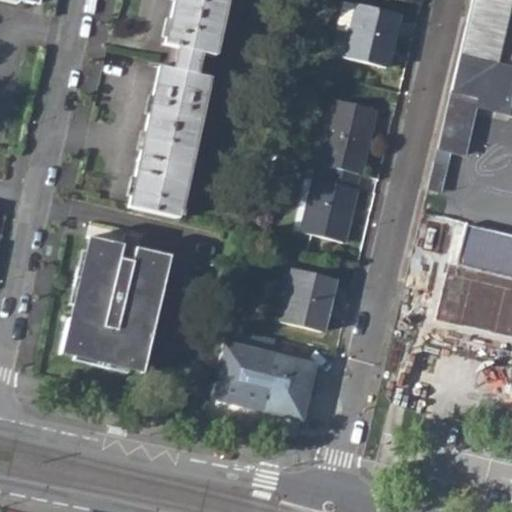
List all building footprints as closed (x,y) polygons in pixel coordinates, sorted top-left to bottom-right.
[(131,204),(181,216),(212,73),(198,70),(203,49),(217,52),(227,0),(175,0),(166,40),(180,43),(176,65),(162,62),(131,204)] [(399,14),(357,3),(346,0),(342,0),(336,26),(350,30),(343,55),(385,66),(399,14)] [(510,108),(511,108),(511,70),(493,66),(485,98),(494,110),(508,117),(510,108)] [(325,162),(360,171),(376,107),(333,97),(317,161),(325,162)] [(360,171),(325,162),(320,180),(314,177),(301,230),(343,240),(360,171)] [(511,234),(465,225),(454,271),(511,282),(511,234)] [(62,351),(145,371),(171,253),(88,234),(62,351)] [(280,320),(321,331),(334,276),(293,266),(280,320)] [(312,364),(221,342),(208,396),(299,418),(312,364)] [(126,429),(108,425),(107,433),(124,437),(126,429)]
